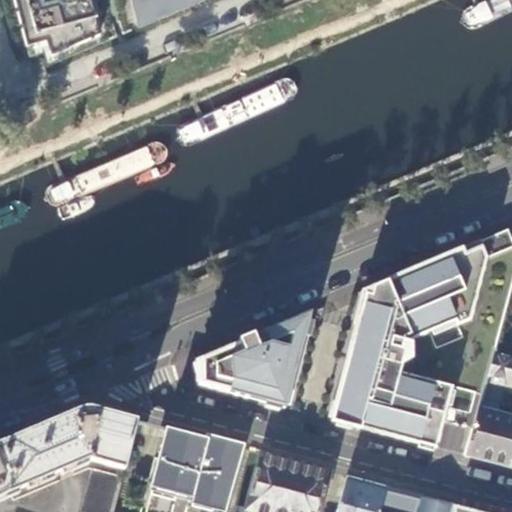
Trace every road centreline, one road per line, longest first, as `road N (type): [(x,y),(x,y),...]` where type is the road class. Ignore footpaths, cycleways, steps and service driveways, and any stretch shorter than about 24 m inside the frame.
road 1 (residential): [(511,496),(183,406),(165,397),(141,353)]
road 2 (primary): [(141,353),(511,196)]
road 3 (primary): [(0,412),(141,353)]
